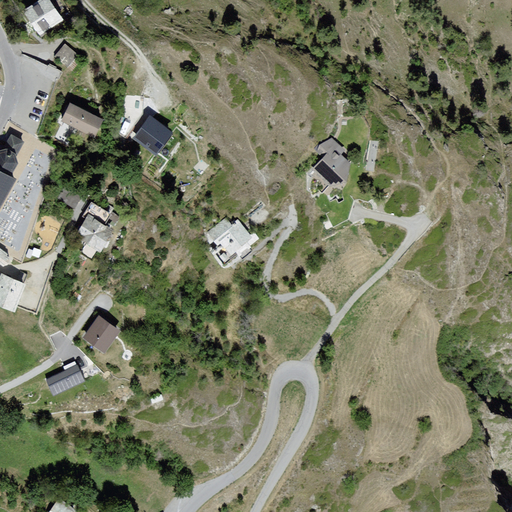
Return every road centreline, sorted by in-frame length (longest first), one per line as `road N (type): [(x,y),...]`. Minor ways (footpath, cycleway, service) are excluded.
road 1 (residential): [(255,511),(311,407),(309,375),(294,368),(276,380),(263,443),(186,511)]
road 2 (residential): [(0,390),(39,372),(102,302)]
